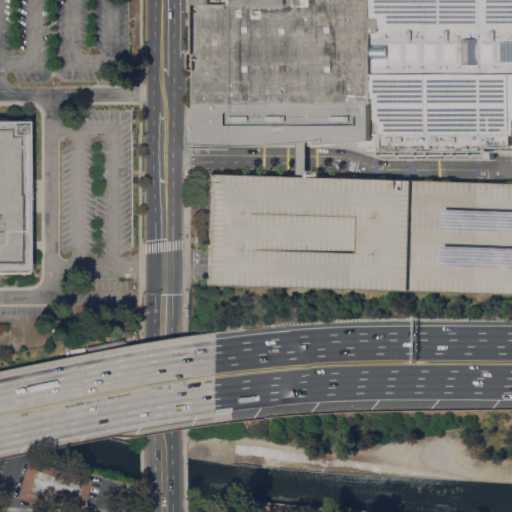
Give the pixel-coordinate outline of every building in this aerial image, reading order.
[(511,0),(511,151),(492,151),(492,158),(484,158),(484,156),(377,156),(377,150),(371,150),(371,141),(301,142),(194,139),(194,123),(198,124),(199,70),(195,70),(196,53),(199,53),(199,0),(511,0)] [(0,270),(0,120),(26,120),(27,270),(0,270)] [(511,183),(511,294),(207,284),(207,265),(210,173),(301,177),(511,183)] [(126,347),(90,354),(88,346),(124,339),(126,347)] [(82,508),(69,504),(68,508),(59,505),(60,500),(52,498),(49,508),(17,497),(29,459),(92,479),(82,508)]
